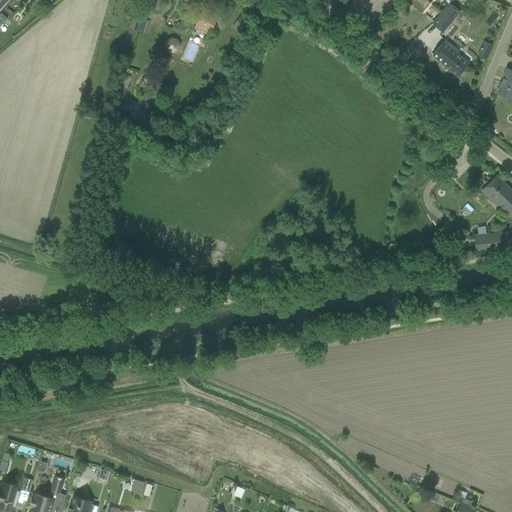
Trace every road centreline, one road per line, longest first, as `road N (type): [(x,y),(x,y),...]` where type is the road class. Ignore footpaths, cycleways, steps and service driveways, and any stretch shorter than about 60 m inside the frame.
road 1 (track): [(210,303),(66,260),(0,231)]
road 2 (unclassified): [(465,129),(319,9)]
